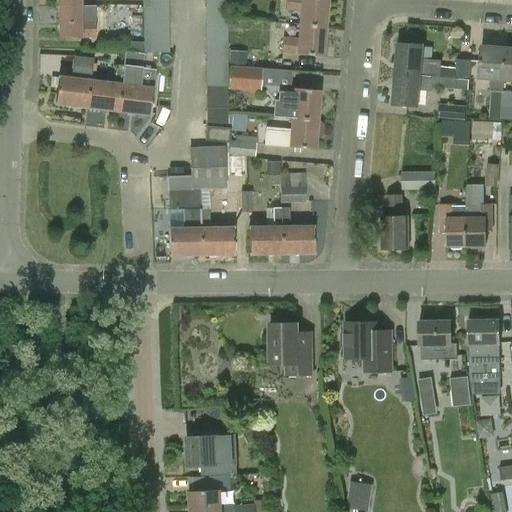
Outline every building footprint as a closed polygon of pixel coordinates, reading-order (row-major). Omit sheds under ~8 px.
[(168,12),(167,0),(142,0),(143,12),(168,12)] [(298,25),(324,27),(326,0),(285,0),(285,9),(299,10),(298,25)] [(80,22),(80,4),(57,4),(58,39),(94,38),(94,22),(80,22)] [(227,6),(205,6),(205,15),(227,15),(227,6)] [(168,25),(168,12),(143,12),(143,25),(168,25)] [(205,30),(227,30),(227,15),(205,15),(205,30)] [(168,39),(168,25),(143,25),(143,39),(168,39)] [(324,27),(298,25),(297,39),(282,38),(281,52),(296,53),(296,55),(322,57),(324,27)] [(227,30),(205,30),(205,43),(227,43),(227,30)] [(101,51),(127,51),(127,40),(101,39),(101,51)] [(168,39),(143,39),(144,53),(169,53),(168,39)] [(441,62),(424,60),(425,45),(399,42),(395,74),(422,77),(434,78),(433,88),(469,91),(471,62),(456,60),(456,69),(441,68),(441,62)] [(227,56),(227,43),(205,43),(205,57),(227,56)] [(500,121),(501,108),(502,92),(503,92),(504,81),(507,50),(482,48),(480,79),(490,80),(489,92),(490,92),(489,121),(500,121)] [(124,52),(122,66),(123,66),(117,113),(148,117),(152,89),(129,86),(131,73),(141,74),(142,66),(132,65),(133,53),(124,52)] [(72,56),(70,79),(57,77),(54,105),(85,109),(89,81),(90,81),(92,58),(72,56)] [(227,56),(205,57),(205,70),(227,70),(227,56)] [(89,81),(85,109),(117,113),(123,66),(122,66),(114,65),(112,84),(90,81),(89,81)] [(262,71),(230,68),(228,90),(260,93),(262,71)] [(227,70),(205,70),(205,83),(227,83),(227,70)] [(422,77),(395,74),(392,105),(419,108),(420,90),(433,92),(433,88),(434,78),(422,77)] [(228,96),(227,83),(205,83),(206,96),(228,96)] [(278,88),(277,103),(273,102),(272,118),(291,119),(291,118),(317,120),(319,90),(293,88),(293,89),(278,88)] [(502,92),(501,108),(511,109),(511,92),(503,92),(502,92)] [(228,96),(206,96),(206,109),(227,109),(228,109),(228,96)] [(437,119),(465,120),(465,107),(438,106),(437,119)] [(228,129),(227,109),(206,109),(206,127),(228,129)] [(291,118),(291,119),(290,130),(264,128),(263,147),(288,149),(288,147),(314,149),(315,137),(318,137),(321,135),(322,125),(320,122),(317,121),(317,120),(291,118)] [(471,141),(471,121),(443,121),(443,133),(455,133),(455,141),(471,141)] [(502,123),(473,122),(472,141),(488,141),(488,140),(501,141),(502,123)] [(228,129),(206,127),(205,141),(229,143),(230,129),(228,129)] [(228,155),(254,157),(256,138),(234,136),(234,141),(230,141),(228,155)] [(198,174),(198,189),(223,188),(222,146),(188,148),(189,175),(198,174)] [(499,166),(486,165),(485,187),(498,188),(499,166)] [(402,191),(435,191),(435,173),(402,173),(402,191)] [(198,174),(189,175),(189,177),(166,178),(167,210),(182,209),(183,229),(168,229),(169,257),(201,256),(201,210),(199,210),(198,189),(198,174)] [(226,186),(227,214),(267,212),(266,191),(247,192),(247,185),(226,186)] [(493,205),(483,205),(484,186),(466,186),(466,219),(467,247),(471,247),(471,249),(480,249),(481,247),(486,246),(486,232),(492,232),(493,205)] [(280,191),(280,203),(305,203),(305,191),(280,191)] [(408,217),(402,217),(402,195),(386,195),(386,217),(381,217),(381,249),(408,249),(408,217)] [(466,219),(456,219),(456,205),(441,205),(440,232),(446,232),(446,247),(452,247),(452,250),(461,249),(462,247),(467,247),(466,219)] [(281,254),(281,207),(272,207),(273,226),(249,227),(250,255),(281,254)] [(281,207),(281,254),(313,253),(312,225),(289,226),(288,207),(281,207)] [(208,210),(201,210),(201,256),(233,254),(232,227),(208,228),(208,210)] [(469,321),(470,344),(467,344),(467,358),(486,357),(486,354),(498,354),(497,343),(501,343),(500,320),(469,321)] [(457,344),(451,344),(451,321),(419,321),(419,345),(421,345),(421,360),(457,360),(457,344)] [(377,322),(345,323),(346,358),(366,358),(366,372),(392,372),(391,331),(377,331),(377,322)] [(297,323),(269,323),(270,365),(286,364),(286,375),(311,375),(311,332),(297,332),(297,323)] [(415,376),(401,380),(407,401),(420,398),(415,376)] [(434,377),(420,380),(426,416),(440,413),(434,377)] [(471,406),(468,377),(449,379),(452,408),(471,406)] [(244,454),(233,454),(233,449),(216,450),(215,435),(186,436),(187,466),(217,465),(217,475),(249,474),(249,464),(244,465),(244,454)] [(511,511),(511,465),(501,466),(501,493),(494,494),(494,511),(511,511)] [(348,509),(371,511),(374,484),(351,482),(348,509)] [(233,504),(221,505),(220,489),(187,491),(188,511),(255,511),(254,504),(233,507),(233,504)]
